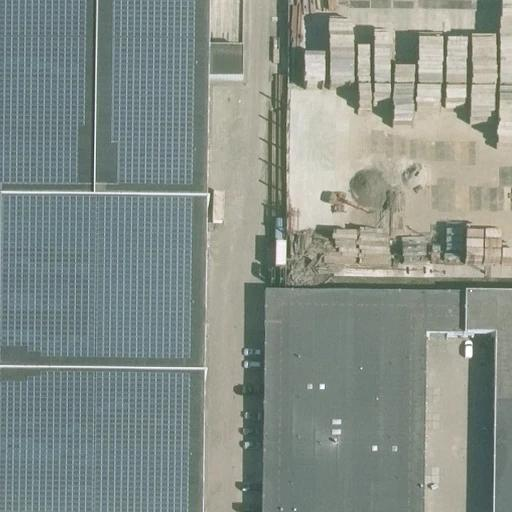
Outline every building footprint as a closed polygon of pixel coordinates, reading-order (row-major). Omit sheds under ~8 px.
[(0,0),(0,221),(91,223),(94,0),(0,0)] [(94,0),(91,223),(205,224),(206,82),(242,82),(242,51),(207,51),(207,0),(94,0)] [(351,71),(351,0),(307,0),(308,8),(301,8),(301,88),(343,88),(343,71),(351,71)] [(511,0),(501,0),(500,59),(511,58),(511,0)] [(0,221),(0,388),(202,392),(205,224),(91,223),(0,221)] [(460,339),(460,298),(264,295),(261,511),(422,511),(425,339),(460,339)] [(511,511),(511,298),(460,298),(460,339),(493,339),(491,511),(511,511)] [(200,511),(202,392),(0,388),(0,511),(200,511)]
